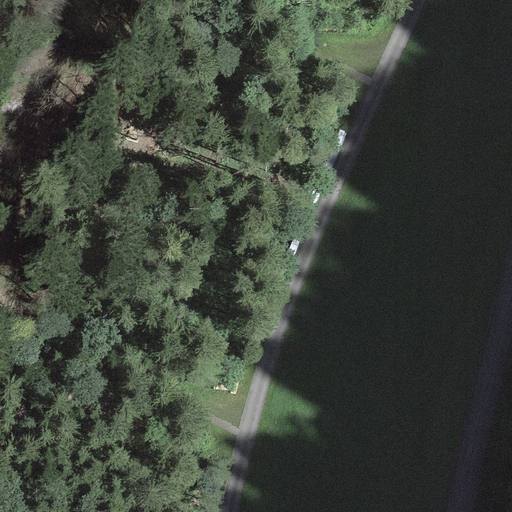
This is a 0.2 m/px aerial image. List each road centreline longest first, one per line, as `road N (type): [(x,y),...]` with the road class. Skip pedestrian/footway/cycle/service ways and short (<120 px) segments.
road 1 (track): [(233,511),(292,274),(417,0)]
road 2 (unclassified): [(460,511),(511,299)]
